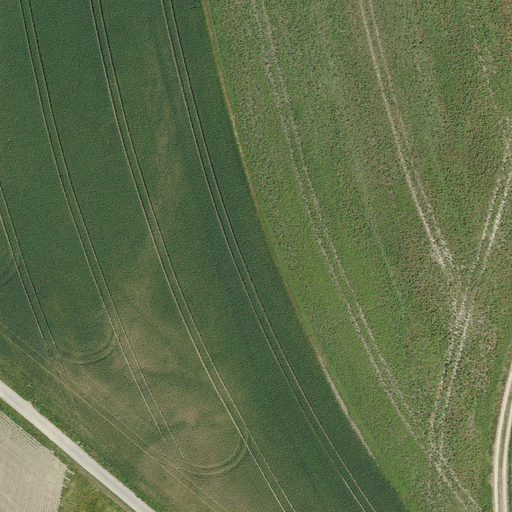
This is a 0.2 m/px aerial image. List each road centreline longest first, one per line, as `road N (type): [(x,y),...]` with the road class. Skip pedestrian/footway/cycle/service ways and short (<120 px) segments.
road 1 (track): [(0,389),(142,511)]
road 2 (track): [(500,511),(499,454),(511,387)]
